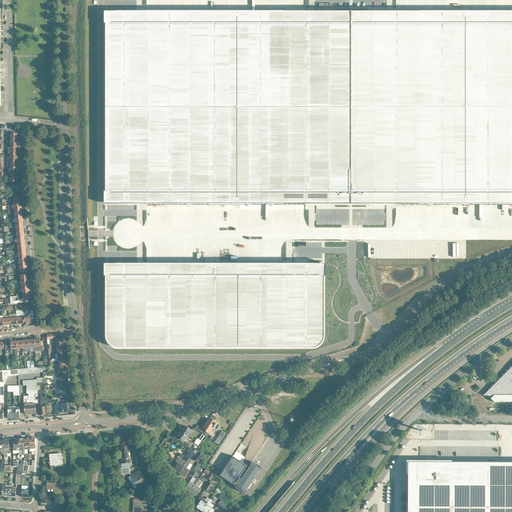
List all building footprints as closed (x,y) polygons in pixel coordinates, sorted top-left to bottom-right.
[(511,11),(351,12),(104,12),(104,204),(351,204),(511,203),(511,11)] [(287,214),(306,214),(306,205),(287,205),(287,214)] [(14,237),(11,237),(11,239),(14,239),(17,239),(26,238),(25,236),(24,236),(24,232),(24,231),(16,232),(17,235),(14,236),(14,237)] [(235,237),(236,250),(248,250),(248,247),(256,247),(255,236),(235,237)] [(12,251),(7,251),(7,253),(15,253),(18,252),(27,251),(27,249),(25,249),(25,245),(18,246),(18,249),(15,249),(15,251),(12,251)] [(324,264),(106,264),(106,336),(106,337),(106,339),(107,340),(108,341),(109,342),(109,343),(110,344),(112,345),(113,346),(114,347),(115,347),(116,348),(118,348),(312,348),(313,348),(314,347),(315,347),(316,346),(318,346),(319,345),(319,344),(320,343),(321,342),(322,341),(323,340),(323,338),(324,337),(324,336),(324,264)] [(18,280),(13,281),(13,283),(15,282),(18,282),(21,282),(30,281),(30,279),(28,279),(28,274),(21,275),(21,278),(18,279),(18,280)] [(360,318),(340,326),(344,335),(363,327),(360,318)] [(64,345),(63,338),(56,338),(55,334),(47,335),(47,339),(56,338),(57,346),(64,345)] [(40,339),(34,340),(35,347),(35,351),(43,350),(43,346),(41,347),(40,339)] [(65,361),(64,353),(57,354),(58,359),(55,359),(56,362),(65,361)] [(66,368),(65,361),(56,362),(52,362),(49,362),(49,364),(52,364),(53,365),(59,364),(59,369),(64,369),(66,368)] [(511,365),(508,366),(508,370),(505,370),(505,373),(501,373),(501,377),(498,377),(498,380),(494,380),(494,384),(491,384),(491,393),(488,396),(494,402),(511,401),(511,365)] [(4,403),(3,386),(8,376),(18,375),(18,369),(0,370),(0,419),(3,419),(3,415),(3,414),(3,411),(3,403),(4,403)] [(65,372),(59,373),(56,373),(57,384),(67,383),(67,380),(68,380),(67,375),(65,375),(65,372)] [(67,386),(56,387),(57,398),(67,397),(67,394),(67,386)] [(69,408),(68,400),(57,401),(59,412),(69,411),(68,408),(69,408)] [(209,418),(206,424),(213,428),(217,431),(220,425),(216,423),(214,421),(216,418),(212,415),(210,418),(209,418)] [(206,424),(202,429),(207,432),(210,434),(213,428),(206,424)] [(185,426),(181,431),(188,436),(192,430),(185,426)] [(185,441),(188,436),(181,431),(177,436),(185,441)] [(129,446),(118,447),(119,452),(120,452),(121,464),(122,468),(129,468),(131,466),(137,465),(136,458),(134,458),(130,459),(129,446)] [(189,452),(186,457),(189,459),(194,452),(189,448),(187,451),(189,452)] [(203,455),(199,452),(194,459),(198,462),(203,455)] [(62,464),(62,456),(62,454),(50,455),(50,461),(50,463),(50,465),(62,464)] [(230,460),(220,475),(234,485),(236,486),(235,487),(237,488),(238,488),(243,491),(243,492),(245,493),(247,489),(252,482),(254,479),(258,472),(259,472),(261,469),(262,468),(260,467),(260,466),(259,467),(257,466),(254,464),(254,463),(252,462),(251,462),(249,466),(250,466),(250,467),(249,467),(244,463),(243,463),(233,456),(231,458),(230,460)] [(179,473),(187,462),(188,460),(189,459),(186,457),(184,460),(183,461),(179,458),(176,462),(178,463),(174,470),(179,473)] [(187,462),(179,473),(185,477),(189,470),(192,465),(190,463),(191,461),(188,460),(187,462)] [(417,462),(407,462),(407,492),(407,511),(511,511),(511,462),(485,462),(428,462),(428,461),(422,461),(422,462),(417,462)] [(206,469),(204,472),(209,475),(207,478),(210,480),(214,474),(206,469)] [(139,471),(131,476),(133,480),(132,480),(131,481),(135,488),(136,488),(141,485),(142,485),(143,487),(147,484),(144,478),(143,478),(141,475),(142,475),(139,471)] [(189,482),(185,488),(191,492),(197,482),(198,480),(196,479),(193,477),(189,482)] [(198,487),(201,482),(198,480),(197,482),(191,492),(196,496),(200,489),(198,487)] [(47,483),(47,489),(54,489),(54,493),(55,493),(55,494),(56,494),(56,493),(63,494),(64,484),(47,483)] [(202,511),(210,500),(207,498),(205,500),(203,499),(201,501),(197,507),(202,511)] [(147,504),(144,504),(142,504),(142,500),(133,499),(133,504),(134,504),(134,511),(136,511),(146,511),(146,509),(147,509),(147,504)] [(211,504),(212,501),(210,500),(202,511),(203,511),(209,511),(214,506),(211,504)]
